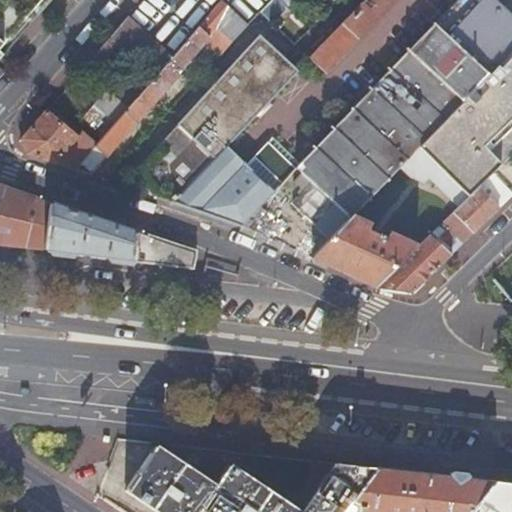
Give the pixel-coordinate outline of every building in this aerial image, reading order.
[(0,0),(0,57),(50,0),(0,0)] [(168,0),(178,8),(174,13),(180,18),(194,0),(205,0),(209,3),(211,0),(168,0)] [(479,0),(446,35),(433,23),(415,42),(388,70),(364,95),(355,104),(350,109),(299,163),(239,225),(311,258),(353,215),(418,148),(487,75),(511,49),(511,27),(484,0),(479,0)] [(285,0),(270,0),(259,11),(269,21),(288,3),(285,0)] [(364,0),(308,58),(309,59),(324,74),(395,0),(364,0)] [(94,145),(94,146),(106,156),(135,123),(178,74),(176,73),(204,40),(219,54),(247,24),(220,1),(172,55),(161,68),(144,87),(127,107),(122,112),(113,123),(103,135),(97,141),(94,145)] [(172,55),(127,16),(80,70),(95,82),(133,39),(145,49),(145,54),(161,68),(172,55)] [(196,146),(282,56),(258,34),(134,170),(149,195),(196,146)] [(511,126),(511,49),(487,75),(418,148),(468,195),(477,187),(501,163),(488,149),(511,126)] [(220,151),(298,70),(282,56),(196,146),(149,195),(170,202),(209,163),(220,151)] [(115,97),(127,107),(144,87),(132,77),(115,97)] [(25,153),(52,162),(75,137),(54,119),(58,114),(59,112),(50,105),(45,111),(20,139),(25,153)] [(82,117),(88,122),(98,110),(92,105),(82,117)] [(88,122),(103,135),(113,123),(98,110),(88,122)] [(54,119),(75,137),(78,133),(58,114),(54,119)] [(52,162),(73,169),(94,146),(94,145),(79,132),(78,133),(75,137),(52,162)] [(239,225),(299,163),(272,136),(239,170),(236,166),(194,210),(239,225)] [(194,210),(236,166),(220,151),(209,163),(170,202),(194,210)] [(24,245),(29,197),(0,187),(0,243),(24,247),(24,245)] [(497,208),(477,187),(468,195),(451,212),(471,233),(497,208)] [(29,197),(24,245),(43,248),(48,203),(29,197)] [(137,232),(48,203),(43,248),(42,249),(133,260),(137,232)] [(451,212),(417,245),(374,287),(410,292),(471,233),(451,212)] [(353,215),(311,258),(361,281),(374,287),(417,245),(390,232),(387,239),(373,233),(376,226),(353,215)] [(193,251),(137,232),(133,260),(190,267),(193,251)] [(113,439),(109,437),(105,448),(109,449),(113,439)] [(342,511),(376,468),(337,464),(300,511),(298,511),(267,491),(270,487),(258,480),(256,483),(226,463),(212,484),(192,470),(194,467),(183,459),(180,463),(153,444),(122,490),(155,511),(195,511),(197,510),(200,511),(342,511)] [(376,468),(342,511),(469,511),(492,482),(428,475),(420,474),(412,473),(376,468)] [(511,511),(511,497),(511,500),(500,511),(511,511)]
